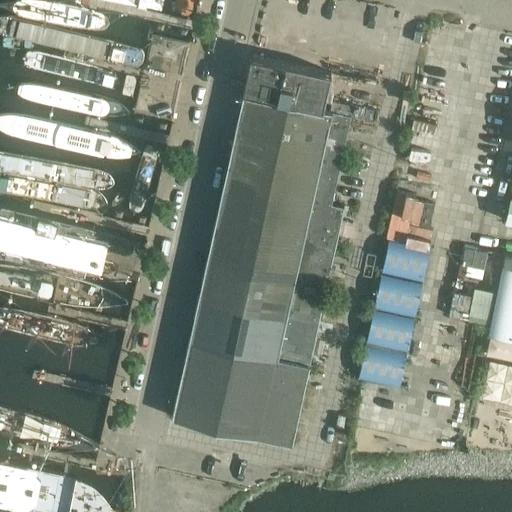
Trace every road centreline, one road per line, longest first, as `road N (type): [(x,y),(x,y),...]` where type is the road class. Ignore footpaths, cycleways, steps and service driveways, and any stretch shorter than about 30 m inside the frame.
road 1 (unclassified): [(150,429),(249,0)]
road 2 (unknown): [(467,5),(453,224),(413,402)]
